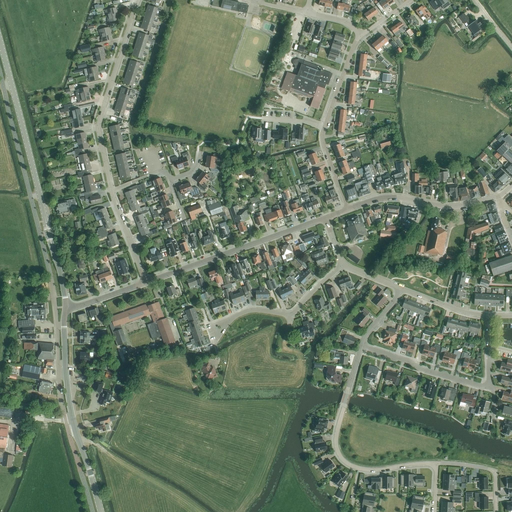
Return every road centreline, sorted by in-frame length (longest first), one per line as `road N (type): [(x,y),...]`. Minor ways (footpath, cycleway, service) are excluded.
road 1 (residential): [(111,190),(98,122),(138,0)]
road 2 (tertiary): [(145,282),(325,217)]
road 3 (secondary): [(44,217),(0,41)]
road 4 (tertiary): [(347,209),(389,197),(461,205),(511,185)]
road 5 (residential): [(437,463),(352,466),(336,449),(344,403)]
road 6 (secondary): [(100,511),(65,373)]
road 7 (residential): [(490,383),(361,346)]
road 8 (residential): [(235,316),(290,315),(340,264)]
